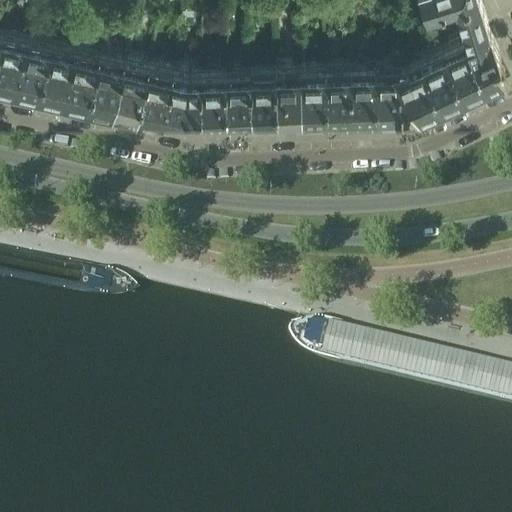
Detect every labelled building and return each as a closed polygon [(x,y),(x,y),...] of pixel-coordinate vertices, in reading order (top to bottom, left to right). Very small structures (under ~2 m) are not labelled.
[(482,0),(457,0),(467,29),(474,32),(491,26),(482,0)] [(491,26),(474,32),(467,29),(465,30),(488,80),(505,72),(495,51),(502,48),(491,26)] [(26,31),(1,27),(0,32),(0,81),(10,84),(10,82),(15,83),(26,31)] [(488,80),(465,30),(443,40),(466,90),(471,88),(472,89),(485,83),(484,82),(488,80)] [(50,36),(26,31),(15,83),(21,84),(20,86),(34,89),(35,87),(39,88),(50,36)] [(75,42),(50,36),(39,88),(45,90),(45,92),(59,95),(59,93),(64,94),(75,42)] [(466,90),(443,40),(420,51),(443,101),(448,98),(449,100),(462,94),(461,92),(466,90)] [(100,47),(75,42),(64,94),(70,95),(69,97),(83,100),(83,99),(89,100),(100,47)] [(124,53),(108,49),(100,47),(89,100),(94,101),(94,103),(107,106),(108,104),(112,105),(124,53)] [(407,57),(401,57),(403,113),(406,119),(422,112),(421,111),(443,101),(420,51),(407,57)] [(150,58),(124,53),(112,105),(118,107),(118,108),(132,112),(132,110),(138,111),(150,58)] [(401,57),(376,58),(377,114),(384,113),(384,115),(398,115),(398,113),(403,113),(401,57)] [(175,64),(150,58),(138,111),(143,112),(142,114),(156,117),(156,115),(164,117),(175,64)] [(376,58),(350,59),(352,115),(359,114),(359,116),(373,116),(373,114),(377,114),(376,58)] [(350,59),(326,60),(328,116),(334,115),(334,117),(348,117),(348,115),(352,115),(350,59)] [(326,60),(301,62),(303,117),(309,116),(309,118),(323,118),(323,116),(328,116),(326,60)] [(301,62),(277,63),(279,118),(284,117),(284,119),(298,119),(298,117),(303,117),(301,62)] [(277,63),(252,64),(254,119),(259,119),(259,120),(273,120),(273,118),(279,118),(277,63)] [(189,67),(175,64),(164,117),(186,122),(185,123),(202,127),(203,121),(203,66),(189,67)] [(252,64),(227,65),(229,120),(234,120),(234,121),(248,121),(248,119),(254,119),(252,64)] [(227,65),(203,66),(203,121),(209,121),(209,123),(223,122),(223,120),(229,120),(227,65)]
